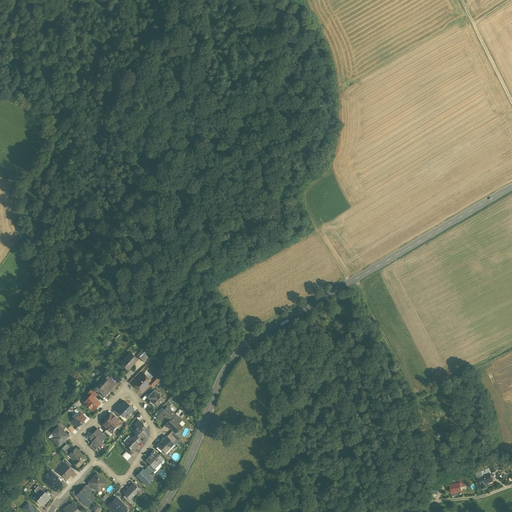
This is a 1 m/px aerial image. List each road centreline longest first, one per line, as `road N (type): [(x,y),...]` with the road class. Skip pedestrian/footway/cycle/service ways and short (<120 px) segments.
road 1 (tertiary): [(157,511),(184,471),(223,372),(248,343),(511,187)]
road 2 (residential): [(94,460),(120,485),(156,431),(123,387)]
road 3 (track): [(312,223),(299,196),(333,154),(335,89)]
road 4 (track): [(355,279),(417,394)]
road 5 (track): [(368,507),(333,468),(336,391)]
road 6 (unclassified): [(392,504),(478,497),(511,484)]
